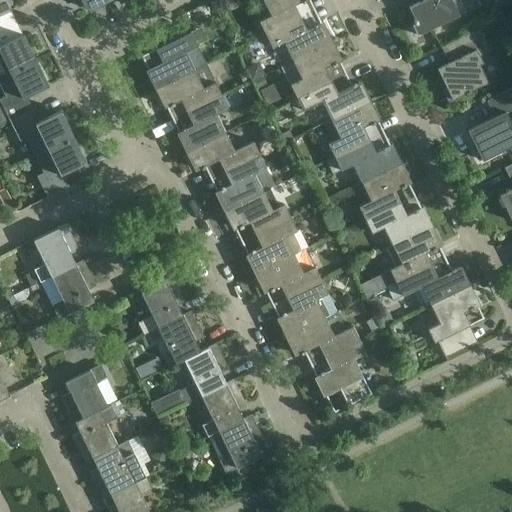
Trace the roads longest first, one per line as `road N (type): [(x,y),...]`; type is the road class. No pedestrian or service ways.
road 1 (residential): [(134,167),(155,169),(298,438),(511,334)]
road 2 (residential): [(511,303),(351,0)]
road 3 (residential): [(83,511),(25,391),(0,403)]
road 4 (residential): [(0,230),(134,167)]
road 5 (residential): [(72,50),(134,167)]
